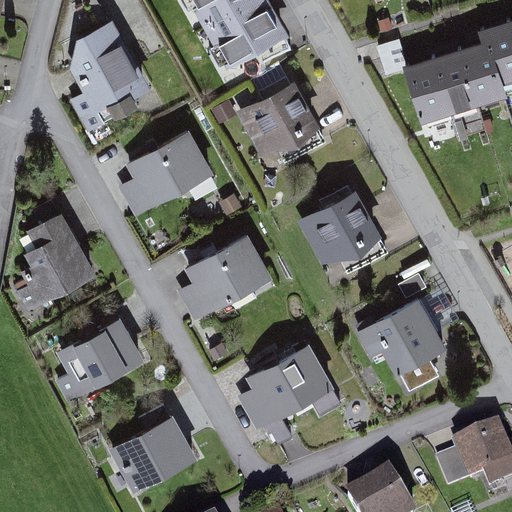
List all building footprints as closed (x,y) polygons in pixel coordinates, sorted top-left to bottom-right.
[(291,45),(262,0),(182,0),(233,81),(291,45)] [(511,17),(482,25),(488,45),(407,67),(423,125),(503,103),(499,88),(511,84),(511,17)] [(152,89),(111,24),(77,45),(72,102),(89,128),(152,89)] [(295,83),(248,113),(280,162),(326,133),(295,83)] [(135,180),(125,186),(145,219),(220,176),(194,132),(129,169),(135,180)] [(348,186),(297,215),(331,276),(383,247),(348,186)] [(66,216),(22,242),(40,273),(20,284),(36,313),(100,276),(66,216)] [(190,279),(178,286),(201,325),(275,283),(246,233),(184,269),(190,279)] [(420,298),(353,332),(383,389),(450,355),(420,298)] [(116,319),(53,356),(81,404),(144,367),(116,319)] [(254,387),(243,393),(263,429),(335,387),(308,342),(248,377),(254,387)] [(174,411),(114,445),(141,492),(201,458),(174,411)] [(511,470),(496,431),(441,453),(459,499),(511,478),(511,470)] [(412,511),(390,476),(350,500),(356,511),(412,511)]
